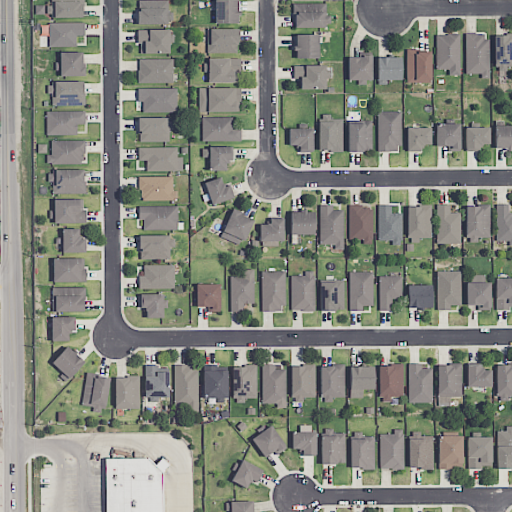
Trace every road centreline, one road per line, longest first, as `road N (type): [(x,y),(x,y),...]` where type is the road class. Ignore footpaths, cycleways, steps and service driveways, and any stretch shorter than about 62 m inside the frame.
road 1 (secondary): [(10,511),(7,0)]
road 2 (residential): [(113,338),(511,336)]
road 3 (residential): [(111,0),(113,338)]
road 4 (residential): [(269,179),(511,177)]
road 5 (residential): [(511,495),(295,497)]
road 6 (residential): [(269,179),(268,0)]
road 7 (residential): [(385,7),(511,7)]
